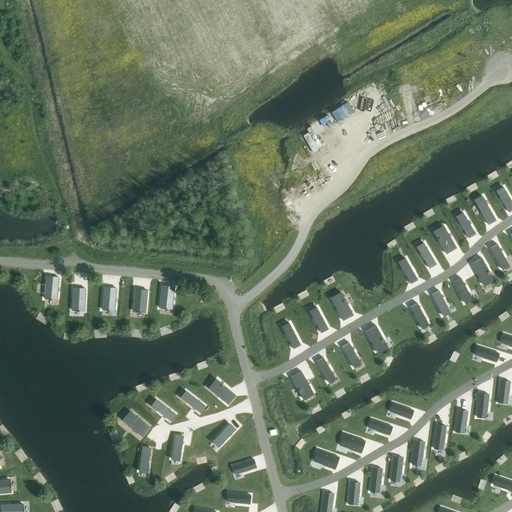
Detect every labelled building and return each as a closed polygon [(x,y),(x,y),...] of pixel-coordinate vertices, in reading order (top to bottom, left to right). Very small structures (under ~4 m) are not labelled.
[(57,300),(59,278),(47,277),(45,299),(50,299),(50,300),(52,300),(52,299),(57,300)] [(172,309),(174,287),(162,286),(160,308),(165,308),(165,309),(167,310),(167,309),(172,309)] [(58,299),(70,299),(70,288),(58,287),(58,299)] [(114,310),(116,288),(104,287),(102,309),(107,310),(107,311),(109,311),(109,310),(114,310)] [(84,311),(85,289),(73,289),(72,311),(77,311),(77,312),(79,312),(79,311),(84,311)] [(124,301),(132,302),(132,290),(124,290),(124,301)] [(145,313),(147,291),(135,290),(133,312),(138,313),(137,313),(140,314),(140,313),(145,313)] [(195,309),(196,300),(187,299),(186,309),(195,309)] [(9,480),(0,480),(0,493),(10,492),(10,487),(11,487),(10,484),(9,484),(9,480)]
